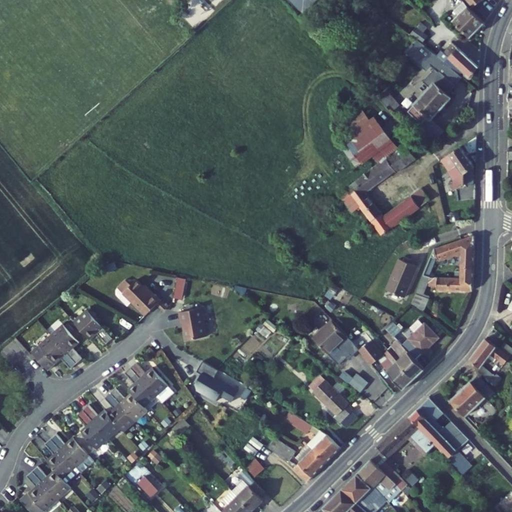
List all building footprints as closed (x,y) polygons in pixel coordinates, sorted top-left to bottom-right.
[(476,13),(464,0),(447,0),(451,4),(445,9),(461,26),(476,13)] [(412,13),(404,22),(414,31),(419,25),(415,21),(418,18),(412,13)] [(471,55),(445,31),(435,41),(433,39),(429,44),(431,46),(451,63),(454,60),(461,66),(471,55)] [(429,44),(417,34),(405,47),(420,60),(431,46),(429,44)] [(502,53),(504,53),(511,53),(511,34),(504,35),(502,53)] [(511,53),(504,53),(503,73),(511,72),(511,53)] [(427,70),(401,99),(417,113),(423,106),(426,109),(446,87),(427,70)] [(502,98),(511,98),(511,72),(503,73),(502,98)] [(380,98),(391,110),(399,103),(387,91),(380,98)] [(511,98),(502,98),(501,108),(508,109),(509,106),(511,106),(511,98)] [(391,141),(366,108),(341,126),(366,161),(391,141)] [(398,136),(391,141),(366,161),(345,177),(350,183),(340,191),(337,188),(331,192),(334,196),(333,197),(342,208),(351,202),(378,237),(397,222),(402,224),(427,204),(420,195),(423,193),(414,180),(403,188),(405,191),(376,213),(356,188),(392,160),(394,163),(409,151),(398,136)] [(466,156),(452,138),(433,152),(442,163),(452,156),(459,165),(458,177),(466,177),(466,156)] [(499,148),(511,148),(511,140),(499,140),(499,148)] [(449,172),(459,165),(452,156),(442,163),(449,172)] [(449,260),(463,260),(464,226),(423,244),(427,253),(450,242),(449,260)] [(405,258),(386,252),(376,284),(395,290),(405,258)] [(427,269),(420,269),(420,275),(427,275),(426,280),(462,280),(463,260),(449,260),(449,267),(427,266),(427,269)] [(148,292),(142,286),(131,274),(125,279),(120,273),(112,281),(109,289),(123,304),(128,300),(139,312),(156,296),(150,290),(148,292)] [(178,277),(174,298),(183,300),(187,279),(178,277)] [(148,292),(150,290),(145,284),(142,286),(148,292)] [(326,295),(333,298),(337,288),(331,285),(326,295)] [(425,310),(429,296),(415,293),(412,307),(425,310)] [(194,306),(172,311),(174,321),(176,321),(177,327),(179,339),(200,335),(194,306)] [(106,343),(112,338),(86,310),(80,315),(82,317),(75,323),(88,337),(94,331),(97,333),(106,343)] [(511,311),(503,320),(511,329),(511,311)] [(411,325),(396,338),(410,352),(434,329),(421,315),(419,317),(415,312),(406,320),(411,325)] [(326,317),(323,320),(334,330),(338,334),(340,331),(326,317)] [(355,317),(340,331),(344,335),(359,321),(355,317)] [(268,319),(256,332),(264,339),(276,327),(268,319)] [(334,330),(323,320),(308,334),(323,348),(338,334),(334,330)] [(52,334),(76,362),(82,357),(73,346),(71,344),(78,337),(64,322),(57,328),(58,329),(52,334)] [(361,329),(349,340),(364,357),(369,352),(396,381),(406,371),(381,343),(377,347),(361,329)] [(90,339),(97,333),(94,331),(88,337),(90,339)] [(246,358),(264,341),(255,331),(237,349),(246,358)] [(396,338),(392,333),(381,343),(406,371),(417,360),(410,352),(396,338)] [(70,367),(76,362),(52,334),(47,339),(45,338),(31,350),(49,372),(56,365),(54,362),(52,360),(59,354),(61,356),(70,367)] [(80,340),(78,337),(71,344),(73,346),(80,340)] [(488,338),(475,359),(483,366),(491,355),(503,366),(510,354),(488,338)] [(54,362),(61,356),(59,354),(52,360),(54,362)] [(136,360),(131,365),(155,392),(156,394),(160,398),(169,390),(170,391),(174,388),(155,367),(148,373),(146,370),(136,360)] [(216,368),(200,360),(195,369),(200,371),(193,383),(195,388),(214,400),(218,394),(231,401),(236,388),(213,375),(216,368)] [(153,364),(146,370),(148,373),(155,367),(153,364)] [(155,392),(131,365),(125,370),(134,380),(136,383),(130,388),(132,390),(134,393),(144,404),(150,399),(149,397),(155,392)] [(448,393),(463,409),(478,395),(490,409),(495,404),(482,391),(487,387),(472,372),(448,393)] [(355,374),(349,384),(362,391),(367,381),(355,374)] [(320,375),(308,387),(332,410),(329,412),(335,418),(346,406),(340,401),(343,398),(320,375)] [(117,385),(111,389),(136,419),(142,414),(141,412),(147,407),(144,404),(134,393),(128,398),(126,395),(117,385)] [(136,419),(111,389),(106,394),(115,405),(117,408),(110,413),(120,425),(122,427),(122,428),(129,422),(130,424),(136,419)] [(434,395),(422,408),(436,422),(448,411),(434,395)] [(90,402),(84,407),(110,437),(116,432),(114,431),(120,425),(110,413),(108,411),(107,410),(101,416),(99,413),(90,402)] [(117,408),(115,405),(108,411),(110,413),(117,408)] [(110,437),(84,407),(78,412),(87,423),(89,426),(82,432),(84,434),(77,439),(89,453),(96,448),(96,447),(103,441),(104,442),(110,437)] [(105,407),(99,413),(101,416),(107,410),(105,407)] [(436,422),(422,408),(415,414),(425,424),(423,425),(441,443),(445,448),(447,447),(454,455),(461,448),(436,422)] [(382,446),(391,455),(401,447),(407,454),(411,454),(420,463),(441,443),(423,425),(425,424),(415,414),(382,446)] [(317,427),(305,420),(302,426),(299,425),(297,430),(307,436),(309,432),(313,435),(317,427)] [(89,426),(87,423),(80,429),(82,432),(89,426)] [(321,458),(307,445),(299,438),(298,439),(290,436),(279,430),(273,441),(293,459),(289,463),(303,476),(321,458)] [(307,445),(321,458),(336,442),(324,431),(321,430),(307,445)] [(78,466),(52,436),(46,441),(55,452),(57,454),(50,461),(57,470),(59,472),(63,476),(70,470),(72,471),(78,466)] [(74,436),(67,442),(69,444),(76,438),(74,436)] [(375,445),(368,452),(394,477),(399,472),(375,445)] [(57,454),(55,452),(48,459),(50,461),(57,454)] [(394,477),(368,452),(356,467),(370,481),(380,491),(388,483),(391,486),(394,483),(391,481),(394,477)] [(89,453),(82,460),(83,461),(91,455),(89,453)] [(256,458),(246,467),(255,478),(265,469),(256,458)] [(35,471),(60,501),(66,496),(64,494),(72,488),(64,478),(63,476),(59,472),(52,479),(50,476),(40,466),(35,471)] [(354,469),(339,484),(354,497),(366,485),(381,500),(385,496),(380,491),(370,481),(368,483),(354,469)] [(57,470),(50,476),(52,479),(59,472),(57,470)] [(63,476),(64,478),(72,471),(70,470),(63,476)] [(60,501),(35,471),(29,476),(38,486),(40,489),(33,495),(31,492),(23,498),(34,511),(46,511),(47,511),(46,510),(53,504),(54,506),(60,501)] [(252,481),(239,494),(252,509),(262,499),(260,496),(263,492),(252,481)] [(322,501),(334,511),(340,511),(350,501),(362,511),(370,511),(354,497),(339,484),(322,501)] [(40,489),(38,486),(31,492),(33,495),(40,489)] [(72,488),(64,494),(66,496),(74,489),(72,488)] [(223,510),(225,511),(248,511),(252,509),(239,494),(223,510)] [(334,511),(322,501),(316,507),(321,511),(334,511)]
